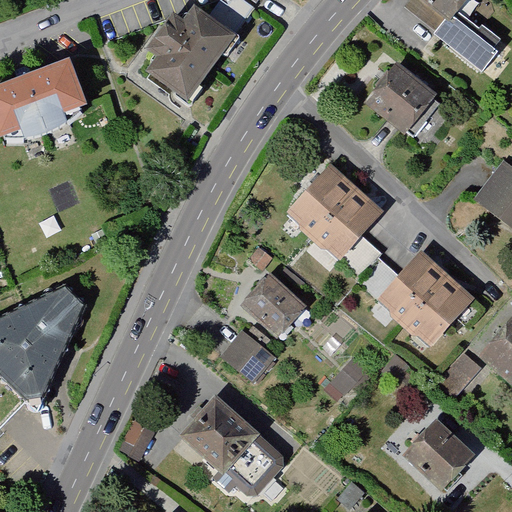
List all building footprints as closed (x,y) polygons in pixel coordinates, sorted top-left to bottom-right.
[(143,65),(132,81),(177,116),(236,42),(255,15),(231,0),(230,0),(224,9),(217,5),(204,25),(187,14),(173,32),(162,25),(134,59),(143,65)] [(405,0),(436,25),(425,39),(475,78),(495,52),(459,23),(476,1),(474,0),(405,0)] [(386,68),(353,109),(392,141),(425,100),(386,68)] [(69,70),(0,91),(0,144),(8,142),(11,152),(36,149),(58,139),(53,127),(84,114),(69,70)] [(511,176),(497,166),(467,208),(511,240),(511,176)] [(323,171),(280,220),(305,245),(348,196),(323,171)] [(373,218),(348,196),(305,245),(330,267),(373,218)] [(412,257),(365,307),(392,333),(440,282),(412,257)] [(261,275),(231,309),(270,342),(299,308),(261,275)] [(66,281),(0,318),(0,383),(24,407),(38,420),(93,306),(66,281)] [(466,306),(440,282),(392,333),(421,356),(466,306)] [(455,347),(429,378),(456,400),(481,370),(511,395),(511,324),(507,320),(472,361),(455,347)] [(269,361),(235,333),(213,360),(247,388),(269,361)] [(416,378),(395,358),(377,378),(398,398),(416,378)] [(343,404),(366,381),(349,363),(326,386),(343,404)] [(166,441),(213,482),(238,502),(253,502),(276,475),(275,462),(250,440),(203,398),(166,441)] [(427,422),(393,458),(436,499),(471,462),(427,422)] [(113,454),(130,464),(148,437),(131,426),(113,454)]
